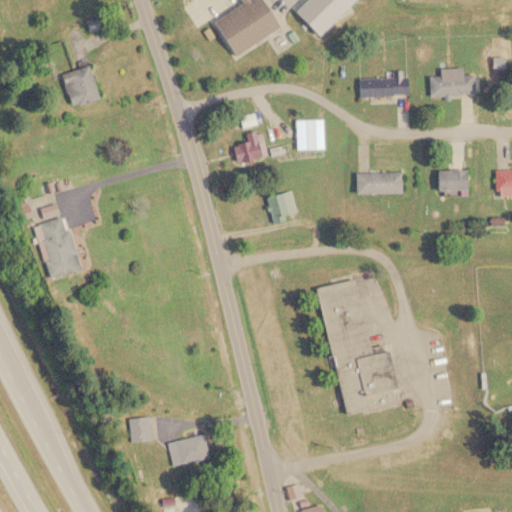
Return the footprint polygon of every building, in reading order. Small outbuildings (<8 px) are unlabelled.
[(60,73),(71,106),(99,97),(87,63),(60,73)] [(427,94),(473,94),(473,74),(427,74),(427,94)] [(357,95),(406,95),(406,76),(357,76),(357,95)] [(239,114),(240,125),(254,123),(253,113),(239,114)] [(303,116),(303,148),(321,148),(321,116),(303,116)] [(264,155),(260,128),(243,130),(245,140),(230,143),(233,160),(264,155)] [(511,195),(511,167),(492,167),(492,195),(511,195)] [(434,168),(434,189),(464,189),(464,168),(434,168)] [(398,170),(352,170),(352,191),(398,191),(398,170)] [(295,211),(290,189),(264,195),(270,221),(283,218),(282,214),(295,211)] [(27,216),(23,200),(9,203),(12,219),(27,216)] [(62,216),(30,223),(43,276),(75,268),(62,216)] [(314,286),(340,414),(398,402),(387,348),(369,352),(353,278),(314,286)] [(146,416),(125,417),(126,440),(147,439),(146,416)] [(201,432),(166,441),(172,465),(207,456),(201,432)]
